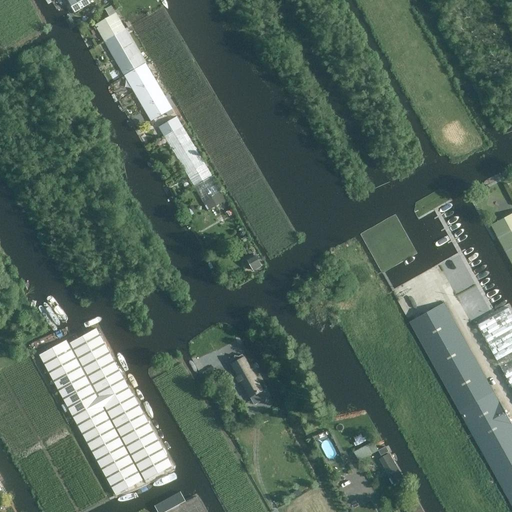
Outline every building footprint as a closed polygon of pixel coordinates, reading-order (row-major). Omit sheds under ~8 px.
[(74,13),(90,4),(87,0),(70,0),(68,1),(74,13)] [(104,41),(125,29),(111,6),(105,10),(109,17),(94,25),(104,41)] [(104,41),(124,76),(145,64),(125,29),(104,41)] [(150,121),(171,109),(145,64),(124,76),(150,121)] [(164,136),(184,170),(202,160),(181,125),(164,136)] [(194,186),(211,176),(202,160),(184,170),(194,186)] [(225,200),(211,176),(194,186),(208,211),(225,200)] [(511,213),(491,225),(499,241),(505,251),(511,263),(511,213)] [(261,267),(254,255),(246,259),(253,272),(261,267)] [(511,506),(511,425),(489,384),(444,303),(409,322),(511,506)] [(477,326),(511,388),(511,313),(509,308),(477,326)] [(116,495),(142,480),(102,407),(105,406),(145,481),(172,466),(133,394),(97,329),(70,343),(100,397),(97,398),(66,341),(40,355),(116,495)] [(245,357),(244,357),(243,354),(239,356),(235,355),(234,359),(230,361),(232,364),(231,364),(238,377),(236,378),(238,383),(241,382),(250,399),(264,391),(245,357)] [(393,485),(403,479),(389,454),(379,460),(393,485)] [(182,492),(155,502),(159,511),(160,511),(186,502),(182,492)]
